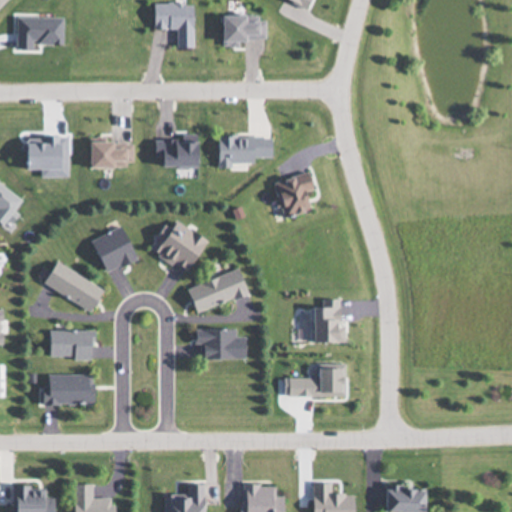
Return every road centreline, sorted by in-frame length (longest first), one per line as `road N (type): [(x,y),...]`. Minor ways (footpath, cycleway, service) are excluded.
road 1 (residential): [(0,442),(511,436)]
road 2 (residential): [(359,0),(338,91),(388,319),(387,440)]
road 3 (residential): [(338,91),(0,91)]
road 4 (residential): [(166,441),(166,324),(155,305),(141,302),(129,305),(120,327),(122,442)]
